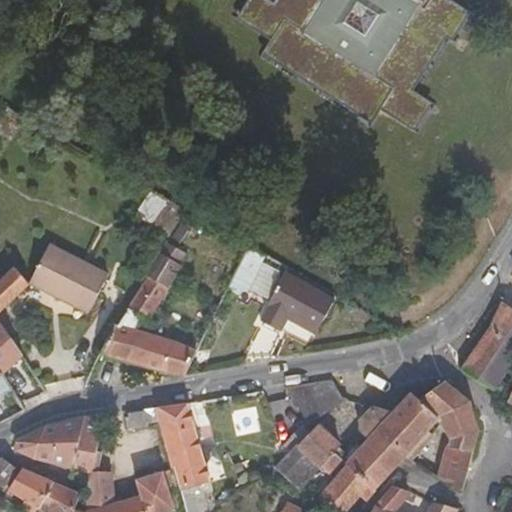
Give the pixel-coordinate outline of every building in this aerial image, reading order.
[(228,28),(237,34),(254,5),(246,0),(228,28)] [(258,65),(369,133),(377,121),(385,126),(406,139),(423,111),(412,105),(404,99),(438,44),(443,48),(461,20),(440,7),(431,2),(432,0),(284,0),(274,18),(265,12),(254,5),(237,34),(258,47),(266,52),(258,65)] [(273,0),(265,12),(274,18),(284,0),(273,0)] [(404,99),(412,105),(446,50),(452,54),(469,25),(461,20),(443,48),(438,44),(404,99)] [(266,52),(258,47),(249,60),(258,65),(266,52)] [(369,133),(258,65),(253,74),(364,142),(369,134),(369,133)] [(423,111),(406,139),(415,144),(432,117),(423,111)] [(377,139),(385,126),(377,121),(369,133),(369,134),(377,139)] [(185,255),(167,243),(159,255),(178,268),(185,255)] [(50,245),(29,284),(88,315),(108,275),(50,245)] [(252,281),(262,259),(247,250),(237,273),(252,281)] [(147,280),(128,312),(141,320),(147,324),(178,268),(159,255),(146,275),(147,280)] [(13,268),(0,280),(0,314),(29,284),(13,268)] [(251,284),(252,281),(237,273),(236,276),(251,284)] [(315,335),(334,300),(285,273),(238,367),(243,366),(246,359),(270,357),(288,322),(315,335)] [(511,309),(502,303),(491,327),(511,340),(511,309)] [(128,312),(119,327),(135,331),(141,320),(128,312)] [(146,367),(184,378),(197,351),(178,343),(135,331),(119,327),(113,325),(99,355),(146,367)] [(0,374),(2,376),(22,359),(0,326),(0,374)] [(511,365),(511,340),(491,327),(461,371),(495,392),(511,365)] [(0,397),(2,402),(14,394),(8,382),(2,376),(0,374),(0,397)] [(450,441),(438,478),(462,493),(480,430),(477,421),(471,403),(446,382),(419,401),(414,395),(395,414),(388,423),(401,435),(393,446),(406,458),(439,422),(450,441)] [(313,422),(347,402),(334,383),(300,388),(286,390),(308,425),(313,422)] [(162,422),(182,492),(212,484),(189,405),(158,409),(162,422)] [(320,498),(336,511),(348,511),(361,498),(366,502),(406,458),(393,446),(401,435),(388,423),(395,414),(374,407),(361,422),(361,430),(372,440),(320,498)] [(149,424),(162,422),(158,409),(128,413),(129,418),(124,419),(127,432),(150,428),(149,424)] [(97,453),(105,416),(85,419),(73,470),(78,471),(89,472),(93,473),(97,453)] [(73,470),(85,419),(62,424),(45,428),(18,443),(17,451),(36,460),(73,470)] [(298,447),(321,469),(329,475),(342,460),(335,454),(340,448),(318,427),(298,447)] [(301,491),(321,469),(298,447),(277,468),(301,491)] [(176,511),(164,473),(137,481),(140,497),(115,503),(113,488),(111,474),(100,473),(104,455),(97,453),(93,473),(89,472),(86,511),(85,511),(176,511)] [(0,491),(3,489),(16,469),(2,458),(0,459),(0,491)] [(27,502),(22,511),(24,511),(38,511),(40,510),(54,483),(40,477),(23,469),(10,492),(27,502)] [(137,481),(113,488),(115,503),(140,497),(137,481)] [(40,510),(43,511),(74,511),(75,511),(81,494),(54,483),(40,510)] [(381,511),(396,511),(411,494),(392,487),(377,509),(381,511)] [(304,511),(288,503),(283,511),(304,511)]
